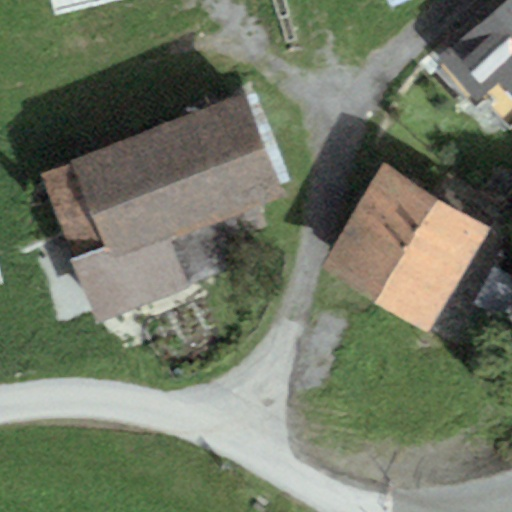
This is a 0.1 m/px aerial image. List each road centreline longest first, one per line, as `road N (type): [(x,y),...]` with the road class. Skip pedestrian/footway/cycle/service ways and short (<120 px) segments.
road 1 (residential): [(238,444),(357,102),(374,77),(471,0)]
road 2 (unclassified): [(0,408),(139,406),(192,419),(238,444)]
road 3 (unclassified): [(238,444),(358,511)]
